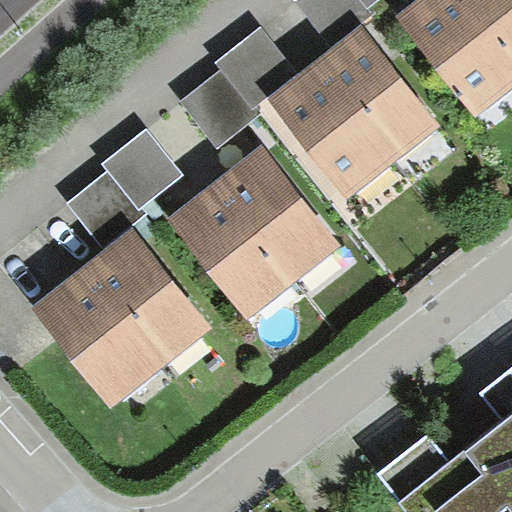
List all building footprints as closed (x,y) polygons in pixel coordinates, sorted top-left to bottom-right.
[(378,16),(371,7),(365,0),(300,0),(338,47),(378,16)] [(511,0),(427,0),(403,20),(478,114),(511,86),(511,0)] [(227,72),(256,109),(300,76),(265,29),(221,63),(227,72)] [(306,81),(278,102),(349,194),(436,127),(366,35),(341,55),(306,81)] [(256,109),(227,72),(185,103),(219,149),(261,117),(256,109)] [(114,173),(142,211),(187,177),(151,131),(107,164),(114,173)] [(204,196),(174,220),(245,314),(336,245),(265,151),(236,173),(204,196)] [(142,211),(114,173),(71,205),(106,250),(148,219),(142,211)] [(68,288),(39,311),(114,404),(212,324),(137,232),(107,257),(68,288)] [(511,511),(511,367),(487,387),(508,414),(453,456),(432,428),(379,469),(411,511),(511,511)]
